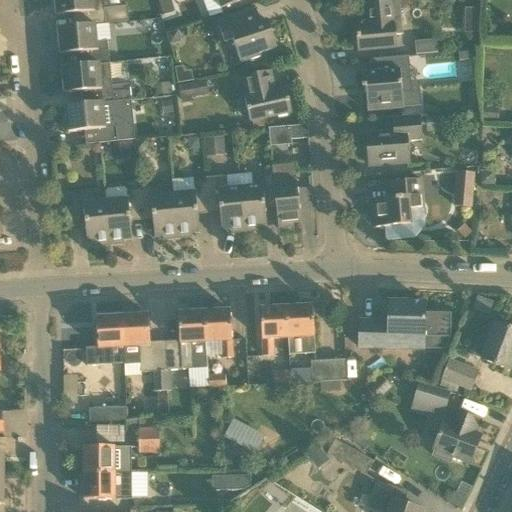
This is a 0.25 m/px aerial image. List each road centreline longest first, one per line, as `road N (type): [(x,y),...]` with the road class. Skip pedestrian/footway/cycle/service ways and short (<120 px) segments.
road 1 (residential): [(41,290),(337,269)]
road 2 (residential): [(41,290),(23,38),(8,12)]
road 3 (residential): [(298,0),(324,88),(337,269)]
road 4 (residential): [(41,511),(41,290)]
road 5 (residential): [(337,269),(511,278)]
